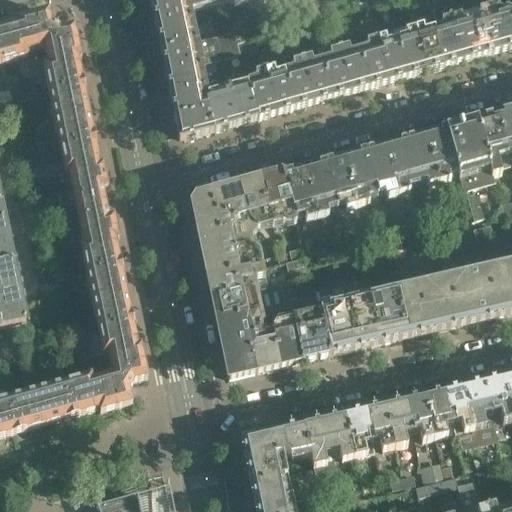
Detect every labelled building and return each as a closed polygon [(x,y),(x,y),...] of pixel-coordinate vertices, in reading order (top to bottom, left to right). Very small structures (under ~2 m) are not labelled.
[(211,4),(209,0),(149,0),(151,9),(183,1),(186,0),(187,5),(193,8),(202,6),(202,7),(211,4)] [(188,25),(183,1),(151,9),(156,33),(188,25)] [(345,16),(342,4),(333,6),(337,18),(338,17),(345,16)] [(337,18),(333,6),(325,9),(328,20),(329,20),(337,18)] [(511,52),(511,28),(509,19),(509,16),(499,18),(496,9),(487,12),(500,56),(511,52)] [(369,17),(367,10),(358,12),(360,20),(369,17)] [(500,56),(487,12),(478,14),(481,24),(471,26),(481,61),(500,56)] [(81,64),(74,31),(61,34),(52,29),(48,15),(16,24),(17,28),(25,58),(43,53),(47,71),(78,65),(81,64)] [(299,28),(296,17),(287,19),(291,31),(299,28)] [(340,25),(338,17),(337,18),(329,20),(331,28),(340,25)] [(291,31),(287,19),(279,21),(282,33),(291,31)] [(331,28),(329,20),(328,20),(320,22),(322,30),(331,28)] [(481,61),(471,26),(462,29),(459,20),(450,22),(462,66),(481,61)] [(462,66),(450,22),(441,25),(444,34),(434,37),(444,71),(462,66)] [(193,47),(189,29),(188,25),(156,33),(161,55),(193,47)] [(25,58),(17,28),(0,32),(0,68),(26,61),(25,58)] [(302,36),(300,28),(299,28),(291,31),(293,38),(302,36)] [(254,41),(251,29),(242,32),(245,43),(254,41)] [(444,71),(434,37),(424,39),(422,30),(413,33),(425,77),(444,71)] [(293,38),(291,31),(282,33),(281,33),(283,41),(293,38)] [(239,56),(237,47),(245,44),(245,43),(242,32),(193,47),(161,55),(165,77),(197,69),(239,56)] [(425,77),(413,33),(404,35),(406,44),(397,47),(407,82),(425,77)] [(275,43),(273,36),(255,41),(257,49),(275,43)] [(257,49),(255,41),(254,41),(245,43),(245,44),(247,51),(257,49)] [(407,82),(397,47),(387,50),(385,41),(376,43),(388,87),(407,82)] [(388,87),(376,43),(367,46),(369,55),(360,57),(369,92),(388,87)] [(369,92),(360,57),(350,60),(348,51),(339,53),(351,97),(369,92)] [(351,97),(339,53),(329,56),(332,65),(322,68),(332,103),(351,97)] [(332,103),(322,68),(313,70),(310,61),(301,64),(314,108),(332,103)] [(314,108),(301,64),(292,66),(295,76),(285,78),(295,113),(314,108)] [(78,65),(47,71),(44,72),(66,177),(69,177),(100,170),(78,65)] [(202,91),(197,69),(165,77),(170,100),(202,91)] [(295,113),(285,78),(276,81),(273,72),(264,74),(277,118),(295,113)] [(277,118),(264,74),(255,77),(258,86),(248,89),(249,91),(258,123),(277,118)] [(19,86),(16,77),(5,80),(7,89),(19,86)] [(37,99),(34,87),(25,89),(27,101),(37,99)] [(205,115),(202,100),(203,100),(202,91),(170,100),(175,123),(205,115)] [(258,123),(249,91),(228,97),(236,129),(258,123)] [(236,129),(228,97),(218,100),(219,101),(209,104),(206,109),(208,114),(205,115),(175,123),(178,140),(179,146),(184,144),(185,144),(236,129)] [(511,114),(496,119),(506,154),(511,152),(511,114)] [(506,154),(496,119),(477,124),(492,180),(502,178),(496,157),(506,154)] [(492,180),(477,124),(446,133),(457,173),(472,225),(484,222),(480,210),(478,211),(473,194),(495,188),(492,180)] [(457,173),(446,133),(426,138),(439,187),(450,184),(448,175),(457,173)] [(439,187),(426,138),(406,144),(417,184),(426,181),(428,190),(439,187)] [(48,154),(46,144),(37,146),(39,156),(48,154)] [(417,184),(406,144),(385,150),(399,198),(410,195),(408,186),(417,184)] [(399,198),(385,150),(365,155),(376,195),(386,192),(388,201),(399,198)] [(51,167),(48,154),(39,156),(42,169),(51,167)] [(376,195),(365,155),(345,161),(359,210),(370,207),(367,198),(376,195)] [(359,210),(345,161),(325,167),(336,206),(345,204),(348,213),(359,210)] [(336,206),(325,167),(305,172),(318,221),(329,218),(327,209),(336,206)] [(105,209),(104,201),(102,194),(108,193),(103,170),(100,170),(69,177),(77,215),(84,252),(115,245),(119,245),(114,221),(108,223),(105,209)] [(318,221),(305,172),(284,178),(294,218),(305,215),(307,224),(318,221)] [(294,218),(284,178),(261,184),(272,226),(278,224),(282,226),(295,223),(294,218)] [(272,226),(261,184),(239,191),(246,221),(257,230),(272,226)] [(246,221),(239,191),(196,203),(192,209),(198,238),(242,228),(251,236),(255,230),(256,231),(257,230),(246,221)] [(59,210),(57,198),(48,200),(50,212),(59,210)] [(0,254),(10,252),(0,204),(0,254)] [(511,216),(511,204),(500,208),(503,219),(511,216)] [(461,229),(458,220),(449,222),(451,232),(461,229)] [(451,232),(449,222),(439,225),(441,234),(451,232)] [(65,237),(63,225),(54,227),(56,239),(65,237)] [(257,263),(255,252),(250,249),(249,250),(247,241),(251,236),(242,228),(198,238),(208,283),(262,271),(261,266),(257,263)] [(420,240),(418,230),(408,233),(411,242),(420,240)] [(411,242),(408,233),(398,236),(401,245),(411,242)] [(283,247),(282,241),(278,237),(274,242),(275,249),(283,247)] [(379,250),(377,241),(368,244),(370,253),(379,250)] [(275,249),(274,242),(267,243),(268,251),(275,249)] [(370,253),(368,244),(358,246),(360,255),(370,253)] [(137,351),(126,298),(115,245),(84,252),(81,253),(103,358),(106,357),(137,351)] [(283,247),(275,249),(277,258),(285,256),(283,247)] [(0,331),(25,327),(10,252),(0,254),(0,331)] [(339,261),(337,252),(327,254),(329,263),(339,261)] [(295,263),(293,254),(285,256),(287,265),(295,263)] [(329,263),(327,254),(317,257),(320,266),(329,263)] [(287,265),(285,256),(277,258),(279,267),(287,265)] [(310,281),(307,269),(305,262),(294,265),(299,283),(310,281)] [(74,281),(71,268),(62,270),(65,283),(74,281)] [(511,317),(511,268),(461,280),(472,327),(511,317)] [(253,294),(250,284),(265,281),(262,271),(208,283),(212,304),(253,294)] [(472,327),(461,280),(390,296),(401,343),(472,327)] [(76,292),(74,281),(65,283),(67,293),(76,292)] [(317,308),(310,281),(299,283),(305,311),(317,308)] [(267,321),(272,314),(284,311),(280,287),(253,294),(212,304),(221,347),(251,340),(253,346),(258,344),(257,338),(261,332),(260,328),(264,325),(265,325),(267,321)] [(401,343),(390,296),(320,313),(331,359),(401,343)] [(331,359),(320,313),(318,313),(317,308),(305,311),(291,313),(293,325),(302,366),(331,359)] [(302,366),(293,325),(261,332),(257,338),(258,344),(253,346),(251,340),(221,347),(229,383),(302,366)] [(88,348),(86,336),(77,338),(79,350),(88,348)] [(0,364),(15,361),(11,344),(0,346),(0,364)] [(134,386),(147,383),(140,350),(137,351),(106,357),(110,377),(90,383),(99,414),(100,417),(132,408),(128,394),(134,386)] [(73,372),(71,363),(59,366),(62,375),(73,372)] [(16,388),(14,379),(4,381),(6,390),(16,388)] [(511,379),(503,381),(511,421),(511,379)] [(0,441),(99,414),(90,383),(89,380),(0,404),(0,441)] [(511,421),(503,381),(483,386),(490,414),(499,412),(502,427),(511,425),(511,421)] [(490,414),(483,386),(464,390),(474,434),(484,431),(481,416),(490,414)] [(474,434),(464,390),(444,395),(451,423),(459,421),(463,436),(474,434)] [(451,423),(444,395),(424,400),(434,443),(447,440),(443,425),(451,423)] [(434,443),(424,400),(404,404),(411,433),(418,431),(422,446),(434,443)] [(411,433),(404,404),(384,409),(394,452),(406,450),(403,434),(411,433)] [(394,452),(384,409),(364,413),(370,442),(378,440),(382,455),(394,452)] [(370,442),(364,413),(344,418),(354,462),(366,459),(363,444),(370,442)] [(354,462),(344,418),(324,423),(330,451),(338,449),(342,465),(354,462)] [(330,451),(324,423),(303,428),(310,460),(313,471),(326,468),(323,453),(330,451)] [(310,460),(303,428),(241,442),(250,487),(282,480),(278,459),(285,457),(290,460),(300,458),(300,462),(310,460)] [(492,471),(489,459),(480,461),(483,473),(492,471)] [(483,473),(480,461),(471,463),(474,475),(476,475),(483,473)] [(452,481),(450,469),(441,471),(443,483),(452,481)] [(443,483),(441,471),(432,473),(435,485),(443,483)] [(479,486),(476,475),(474,475),(455,481),(458,492),(479,486)] [(289,511),(287,502),(282,480),(250,487),(255,511),(289,511)] [(412,491),(410,480),(401,482),(404,493),(412,491)] [(404,493),(401,482),(392,484),(395,495),(404,493)] [(154,494),(137,499),(140,511),(176,511),(171,490),(154,494)] [(372,501),(370,490),(361,492),(364,503),(372,501)] [(364,503),(361,492),(352,494),(355,505),(364,503)] [(140,511),(137,499),(97,510),(97,511),(140,511)] [(327,511),(335,510),(333,502),(321,504),(322,511),(327,511)]
